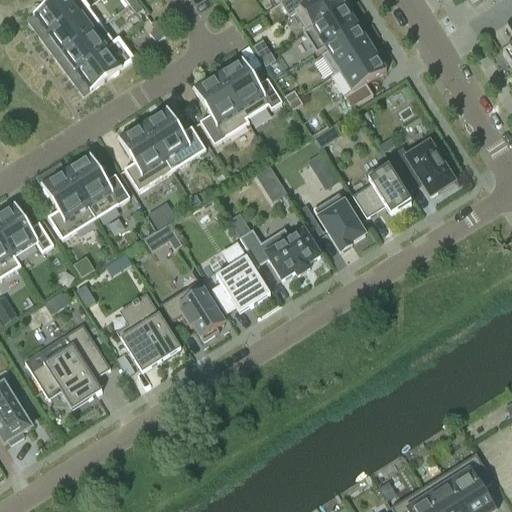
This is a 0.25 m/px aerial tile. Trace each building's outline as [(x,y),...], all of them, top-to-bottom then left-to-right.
[(48,40),(87,10),(79,0),(61,0),(34,20),(48,40)] [(303,37),(345,10),(338,0),(315,0),(293,14),(306,34),(303,36),(303,37)] [(142,13),(135,3),(129,8),(136,17),(142,13)] [(62,58),(101,29),(87,10),(48,40),(62,58)] [(315,56),(357,29),(345,10),(303,37),(315,56)] [(114,47),(114,46),(101,29),(62,58),(75,76),(114,47)] [(156,46),(165,39),(158,29),(149,36),(156,46)] [(373,54),(357,29),(315,56),(316,57),(324,52),(326,55),(321,58),(333,78),(330,80),(373,54)] [(90,96),(132,63),(118,43),(114,46),(114,47),(75,76),(90,96)] [(266,50),(262,43),(252,50),(256,57),(260,63),(271,57),(266,50)] [(511,72),(511,50),(502,57),(511,72)] [(386,75),(373,54),(330,80),(343,101),(386,75)] [(275,64),(271,57),(260,63),(265,70),(275,64)] [(256,90),(240,64),(217,79),(245,123),(246,123),(268,109),(256,90)] [(245,123),(217,79),(194,93),(210,119),(224,142),(248,127),(246,123),(245,123)] [(281,106),(267,83),(256,90),(268,109),(271,113),(281,106)] [(374,97),(367,86),(347,99),(353,110),(374,97)] [(298,101),(293,94),(283,101),(288,107),(298,101)] [(302,108),(298,101),(288,107),(292,114),(302,108)] [(180,138),(165,114),(142,129),(171,175),(195,161),(180,138)] [(224,142),(210,119),(199,126),(214,149),(224,142)] [(171,175),(142,129),(119,143),(134,167),(148,190),(171,175)] [(205,154),(191,131),(180,138),(195,161),(205,154)] [(402,153),(390,161),(407,187),(417,181),(430,200),(453,186),(445,171),(449,169),(440,154),(435,157),(429,146),(406,161),(402,153)] [(306,166),(326,194),(343,181),(322,154),(306,166)] [(104,186),(88,160),(65,174),(95,223),(119,209),(104,186)] [(410,208),(384,166),(364,178),(370,188),(352,200),(366,222),(369,220),(367,217),(382,208),(390,220),(410,208)] [(148,190),(134,167),(123,174),(138,197),(148,190)] [(270,170),(255,180),(271,206),(286,196),(270,170)] [(95,223),(65,174),(41,189),(58,215),(72,238),(95,223)] [(129,202),(114,179),(104,186),(119,209),(129,202)] [(338,197),(313,213),(318,221),(340,256),(342,255),(350,250),(352,249),(350,247),(364,239),(344,205),(338,197)] [(28,234),(13,210),(0,217),(0,240),(13,261),(14,260),(35,247),(36,246),(28,234)] [(160,211),(148,218),(157,232),(169,225),(160,211)] [(72,238),(58,215),(47,221),(62,245),(72,238)] [(239,219),(229,225),(239,241),(250,235),(239,219)] [(53,250),(39,227),(28,234),(36,246),(35,247),(41,257),(53,250)] [(168,230),(157,237),(164,248),(169,244),(175,253),(181,249),(168,230)] [(319,260),(303,234),(290,242),(284,233),(260,247),(252,234),(250,235),(239,241),(239,242),(257,271),(268,263),(281,284),(294,276),(297,280),(300,279),(299,277),(305,273),(306,274),(309,273),(306,268),(319,260)] [(13,261),(0,240),(0,283),(20,271),(14,260),(13,261)] [(66,253),(74,267),(89,258),(81,245),(66,253)] [(269,298),(236,246),(221,256),(230,271),(215,280),(220,288),(210,294),(225,318),(235,311),(239,318),(250,311),(269,298)] [(85,260),(71,269),(80,284),(94,275),(85,260)] [(196,286),(160,309),(171,326),(182,319),(183,321),(187,327),(190,332),(193,330),(201,342),(203,345),(218,335),(216,332),(224,327),(202,293),(197,285),(196,286)] [(117,335),(116,336),(138,372),(159,359),(162,364),(180,353),(145,298),(137,304),(137,303),(131,307),(132,307),(124,312),(134,327),(118,337),(117,335)] [(9,310),(0,316),(0,325),(4,331),(17,323),(9,310)] [(32,375),(30,376),(48,403),(49,402),(48,399),(61,391),(73,409),(94,395),(96,398),(100,395),(98,392),(92,383),(107,373),(108,374),(109,373),(82,329),(64,341),(70,351),(48,365),(47,366),(32,375)] [(3,388),(0,389),(0,441),(4,448),(7,446),(10,449),(24,441),(21,437),(30,431),(20,416),(24,414),(25,409),(20,402),(16,401),(12,403),(3,388)] [(475,457),(464,464),(481,492),(492,485),(475,457)] [(494,511),(493,510),(481,492),(464,464),(445,476),(467,511),(494,511)] [(467,511),(445,476),(422,491),(435,511),(467,511)] [(435,511),(422,491),(400,505),(404,511),(435,511)]
